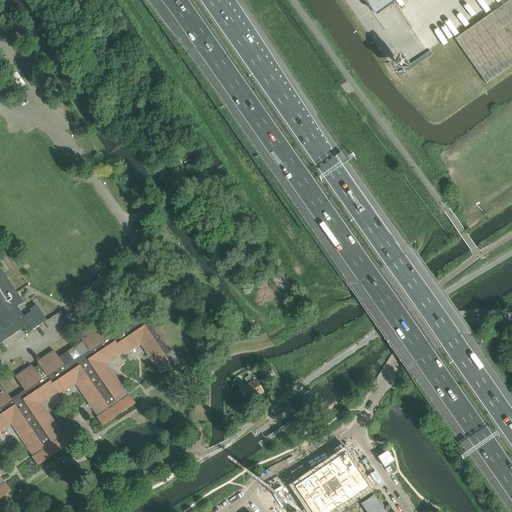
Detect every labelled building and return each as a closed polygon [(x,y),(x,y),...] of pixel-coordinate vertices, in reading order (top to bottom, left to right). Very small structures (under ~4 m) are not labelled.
[(363,0),(371,11),(386,1),(386,0),(363,0)] [(511,0),(510,0),(508,2),(501,6),(495,11),(488,15),(481,20),(475,24),(469,29),(462,34),(454,39),(486,84),(493,79),(500,74),(507,69),(511,65),(511,0)] [(159,221),(151,227),(160,240),(168,234),(159,221)] [(0,343),(28,325),(32,330),(47,320),(46,320),(45,321),(39,312),(40,311),(38,308),(36,305),(30,309),(29,310),(31,312),(24,317),(17,307),(23,303),(1,270),(0,271),(0,343)] [(44,323),(49,330),(66,318),(61,311),(44,323)] [(0,498),(11,492),(5,483),(4,484),(2,482),(3,481),(2,481),(0,478),(0,431),(11,424),(31,454),(30,454),(31,455),(31,454),(33,457),(32,458),(37,466),(70,444),(65,435),(63,436),(61,434),(62,433),(61,433),(41,404),(57,393),(59,396),(76,384),(96,414),(95,414),(96,415),(96,414),(98,417),(96,418),(102,426),(135,404),(129,396),(128,397),(126,394),(127,394),(126,393),(106,364),(122,353),(124,356),(140,345),(161,375),(180,362),(172,350),(170,352),(146,316),(121,333),(117,328),(109,333),(104,325),(103,325),(102,323),(101,324),(100,324),(80,337),(82,340),(81,340),(83,343),(59,359),(54,351),(37,362),(39,365),(34,368),(32,366),(15,377),(24,391),(11,400),(2,386),(0,387),(0,498)] [(273,373),(265,378),(274,391),(281,386),(273,373)] [(249,375),(244,378),(248,384),(239,389),(247,402),(263,393),(255,380),(252,381),(249,375)] [(346,452),(293,488),(309,511),(332,511),(368,488),(347,456),(348,455),(346,452)] [(373,496),(361,504),(366,511),(372,511),(381,506),(373,496)]
